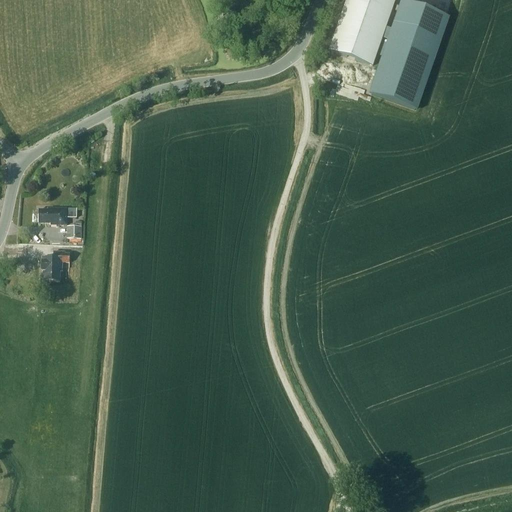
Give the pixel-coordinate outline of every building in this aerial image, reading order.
[(346,0),(328,51),(373,67),(382,38),(386,28),(395,0),(346,0)] [(386,28),(382,38),(390,41),(371,95),(414,110),(447,18),(403,2),(393,31),(386,28)] [(50,226),(66,226),(66,217),(76,217),(76,210),(47,209),(47,211),(38,211),(38,225),(50,225),(50,226)] [(67,240),(81,240),(81,228),(67,227),(67,240)] [(62,264),(69,264),(70,255),(65,255),(65,253),(53,253),(53,259),(46,258),(46,262),(41,262),(41,272),(43,272),(42,282),(60,283),(60,273),(62,273),(62,264)]
